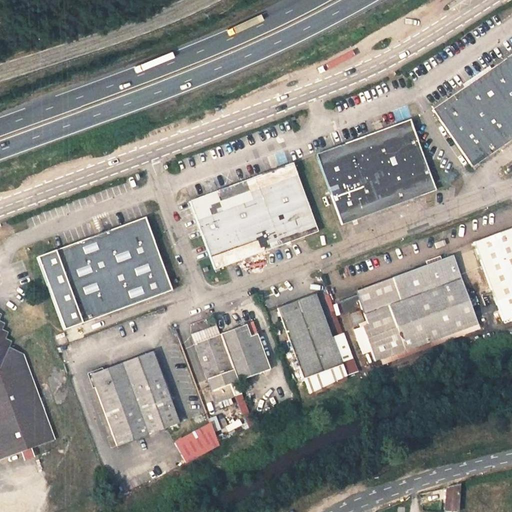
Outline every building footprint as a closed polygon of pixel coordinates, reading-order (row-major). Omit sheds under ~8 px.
[(511,53),(434,106),(474,164),(511,137),(511,53)] [(315,152),(342,222),(436,188),(409,117),(315,152)] [(189,198),(215,267),(318,229),(292,160),(189,198)] [(37,258),(63,327),(171,288),(146,218),(37,258)] [(504,320),(511,317),(511,227),(475,241),(504,320)] [(353,327),(360,348),(369,345),(372,351),(374,359),(479,324),(454,254),(355,289),(367,322),(353,327)] [(331,337),(313,293),(278,307),(303,376),(309,391),(345,373),(341,361),(340,359),(354,354),(345,331),(331,337)] [(0,319),(2,316),(0,315),(0,460),(57,441),(27,353),(12,345),(13,343),(6,339),(9,334),(3,331),(6,325),(0,321),(0,319)] [(240,378),(263,370),(248,334),(256,331),(251,319),(222,331),(240,378)] [(193,342),(222,331),(218,320),(189,331),(193,342)] [(222,331),(193,342),(210,388),(240,378),(222,331)] [(248,334),(263,370),(269,367),(256,331),(248,334)] [(362,354),(372,351),(369,345),(360,348),(362,354)] [(90,371),(116,441),(178,419),(152,348),(90,371)] [(345,373),(359,366),(354,354),(340,359),(341,361),(345,373)] [(184,460),(216,443),(217,442),(209,421),(174,441),(184,460)] [(457,511),(459,484),(447,486),(445,510),(457,511)]
